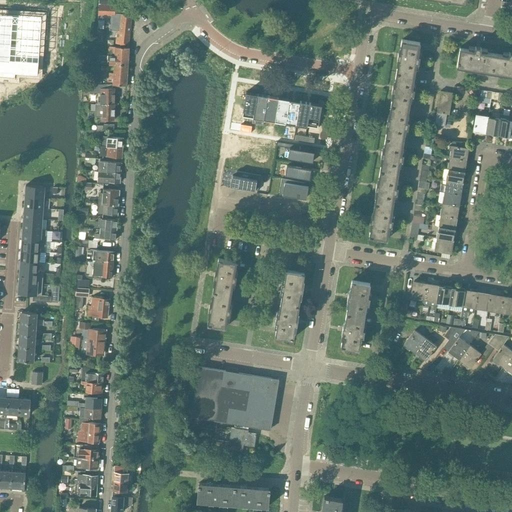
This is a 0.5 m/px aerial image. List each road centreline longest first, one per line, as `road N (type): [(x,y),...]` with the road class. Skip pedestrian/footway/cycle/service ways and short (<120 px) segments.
road 1 (residential): [(102,511),(138,58),(193,12)]
road 2 (residential): [(328,249),(212,230),(217,196),(333,215)]
road 3 (residential): [(511,506),(297,465)]
road 4 (residential): [(511,401),(309,367)]
road 5 (residential): [(357,77),(238,55),(193,12)]
road 6 (residential): [(0,373),(15,219)]
road 7 (residential): [(511,160),(483,155),(464,273)]
road 8 (residential): [(333,215),(357,77)]
road 9 (residential): [(464,273),(328,249)]
